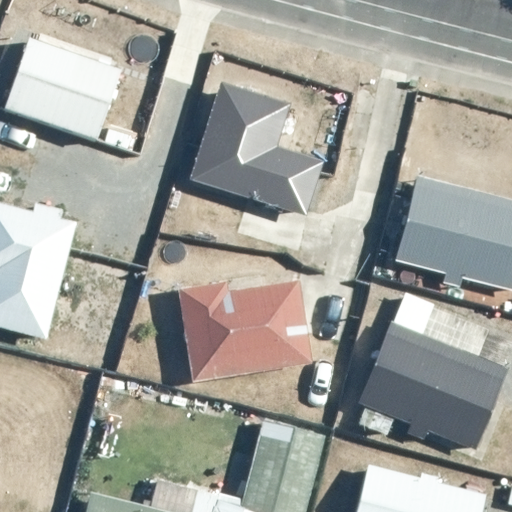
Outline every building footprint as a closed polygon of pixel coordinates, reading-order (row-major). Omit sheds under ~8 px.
[(511,295),(511,199),(449,185),(437,238),(392,228),(383,268),(511,297),(511,295)] [(27,207),(25,217),(0,210),(0,334),(39,344),(67,226),(53,223),(55,214),(27,207)] [(302,373),(295,280),(219,286),(173,290),(180,383),(302,373)] [(418,443),(421,435),(468,454),(501,374),(474,362),(486,332),(396,294),(350,405),(404,428),(401,436),(418,443)] [(80,498),(77,511),(298,511),(318,438),(253,421),(231,508),(143,485),(136,511),(80,498)] [(473,511),(478,495),(362,465),(349,511),(473,511)]
